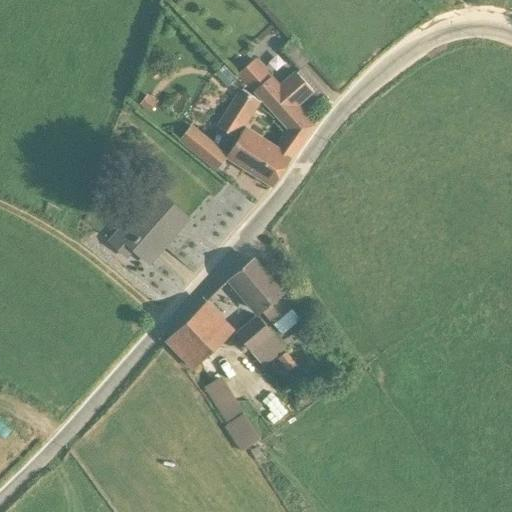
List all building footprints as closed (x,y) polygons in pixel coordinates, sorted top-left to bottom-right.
[(264,61),(288,37),(278,28),(255,52),(264,61)] [(242,78),(245,82),(255,93),(288,131),(288,132),(301,147),(316,125),(298,106),(313,92),(295,72),(285,81),(277,72),(272,77),(259,63),(242,78)] [(241,90),(217,127),(237,139),(260,102),(241,90)] [(149,115),(158,104),(149,96),(139,107),(149,115)] [(227,160),(256,177),(273,188),(301,147),(288,132),(278,146),(255,131),(247,125),(227,160)] [(192,126),(179,142),(192,153),(205,136),(192,126)] [(127,259),(135,251),(149,263),(188,219),(157,191),(123,230),(110,244),(127,259)] [(252,259),(230,278),(261,313),(262,312),(272,324),(291,308),(281,296),(283,295),(282,294),(291,286),(272,263),(263,271),(252,259)] [(233,332),(205,303),(166,340),(193,369),(233,332)] [(258,317),(236,335),(261,366),(284,348),(258,317)] [(287,353),(278,359),(286,372),(295,366),(287,353)] [(259,442),(219,377),(204,387),(243,452),(259,442)] [(302,397),(297,397),(294,400),(293,405),(297,408),(302,408),(305,405),(305,400),(302,397)]
